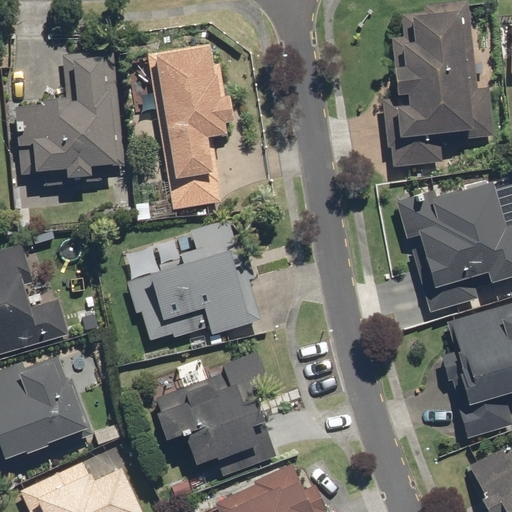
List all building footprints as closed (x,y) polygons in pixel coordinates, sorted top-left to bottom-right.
[(379,101),(386,169),(441,163),(439,145),(493,139),(487,87),(476,88),(466,1),(419,6),(420,12),(397,15),(400,36),(388,38),(392,70),(387,70),(390,100),(379,101)] [(206,44),(144,54),(169,212),(221,204),(210,140),(223,138),(221,127),(228,125),(223,98),(215,99),(206,44)] [(7,106),(14,178),(61,172),(62,181),(86,179),(85,170),(123,166),(110,52),(58,57),(63,100),(7,106)] [(433,192),(393,202),(403,240),(413,237),(416,250),(408,252),(425,315),(479,301),(475,289),(511,278),(511,185),(489,191),(487,184),(435,198),(433,192)] [(258,322),(226,220),(122,252),(130,279),(123,281),(133,316),(139,314),(148,344),(204,327),(207,338),(258,322)] [(0,355),(67,336),(57,301),(36,307),(18,244),(0,249),(0,355)] [(511,303),(444,323),(452,351),(438,355),(463,440),(511,426),(503,396),(511,393),(511,303)] [(268,396),(255,353),(216,365),(219,375),(144,400),(159,445),(179,438),(189,467),(219,458),(225,475),(271,460),(252,401),(268,396)] [(21,363),(0,370),(0,473),(89,442),(58,356),(23,369),(21,363)] [(511,511),(511,443),(464,466),(485,511),(511,511)] [(80,462),(16,491),(25,511),(136,511),(117,469),(89,482),(80,462)] [(323,511),(312,485),(301,490),(290,467),(209,503),(212,511),(323,511)]
